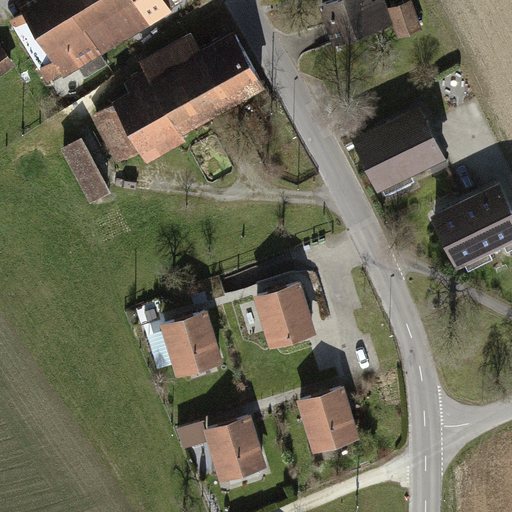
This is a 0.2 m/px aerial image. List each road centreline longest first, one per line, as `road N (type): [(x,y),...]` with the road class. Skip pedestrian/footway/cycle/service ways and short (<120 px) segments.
road 1 (tertiary): [(379,254),(241,0)]
road 2 (tertiary): [(425,427),(417,352),(379,254)]
road 3 (unclassified): [(511,313),(379,254)]
road 4 (track): [(426,468),(374,476),(294,511)]
